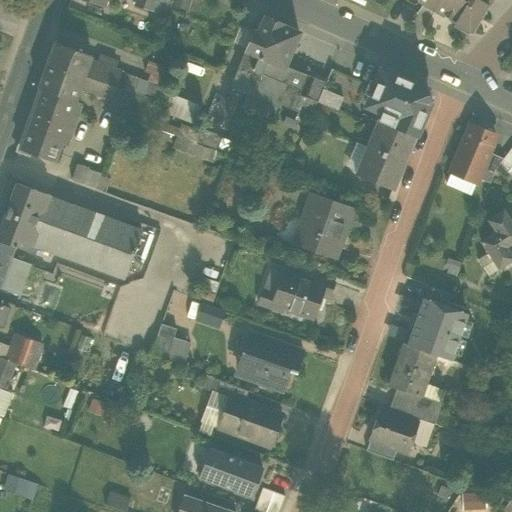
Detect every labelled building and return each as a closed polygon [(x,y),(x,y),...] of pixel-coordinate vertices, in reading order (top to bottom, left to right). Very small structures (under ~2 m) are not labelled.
[(162,15),(166,0),(137,0),(136,5),(136,6),(141,7),(162,15)] [(188,9),(190,0),(175,0),(174,6),(188,9)] [(456,23),(457,23),(473,19),(484,0),(416,0),(418,0),(456,23)] [(457,23),(456,23),(454,26),(467,34),(471,33),(485,10),(484,9),(489,0),(484,0),(473,19),(457,23)] [(253,31),(245,50),(283,67),(284,66),(298,32),(264,17),(258,33),(253,31)] [(47,63),(84,76),(90,59),(91,56),(54,42),(47,63)] [(307,75),(284,66),(283,67),(245,50),(229,87),(247,95),(276,107),(278,108),(285,91),(296,95),(298,89),(301,90),(307,75)] [(99,57),(97,62),(112,68),(114,63),(99,57)] [(121,71),(112,68),(97,62),(90,59),(84,76),(116,87),(121,71)] [(141,95),(160,102),(173,72),(148,62),(144,71),(150,74),(141,95)] [(75,101),(79,89),(84,76),(47,63),(37,88),(75,101)] [(382,121),(382,122),(415,136),(430,101),(424,86),(381,68),(365,106),(380,112),(377,119),(382,121)] [(116,87),(84,76),(79,89),(110,100),(111,100),(115,88),(116,87)] [(305,97),(317,102),(322,89),(325,82),(313,77),(305,97)] [(30,153),(54,162),(75,101),(37,88),(16,148),(29,153),(30,153)] [(118,116),(151,127),(160,102),(115,88),(111,100),(110,100),(109,105),(118,116)] [(324,105),(337,110),(342,98),(322,89),(317,102),(324,105)] [(271,119),(276,107),(247,95),(242,105),(271,119)] [(175,96),(170,112),(195,120),(200,103),(175,96)] [(188,140),(195,142),(200,128),(179,120),(173,135),(175,135),(188,140)] [(392,190),(415,136),(382,122),(375,138),(371,136),(362,158),(366,159),(359,176),(392,190)] [(450,171),(476,182),(478,178),(489,152),(496,136),(470,125),(450,171)] [(188,140),(175,135),(171,147),(184,152),(188,140)] [(184,152),(198,157),(202,145),(195,142),(188,140),(184,152)] [(206,146),(202,145),(198,157),(207,160),(211,148),(206,146)] [(498,165),(511,175),(511,146),(503,158),(498,165)] [(29,153),(16,148),(15,152),(29,157),(30,153),(29,153)] [(217,150),(211,148),(207,160),(213,162),(217,150)] [(478,178),(489,183),(494,170),(498,165),(503,158),(489,152),(478,178)] [(71,180),(94,188),(99,174),(76,166),(71,180)] [(450,174),(446,183),(466,190),(469,182),(450,174)] [(0,227),(0,240),(14,246),(15,247),(18,240),(32,245),(50,196),(50,195),(16,183),(0,227)] [(296,245),(335,259),(354,208),(311,192),(301,220),(305,222),(296,245)] [(124,279),(127,270),(131,259),(142,230),(50,196),(32,245),(36,247),(124,279)] [(480,242),(488,253),(497,268),(511,258),(511,256),(511,255),(511,253),(511,245),(511,244),(511,243),(511,224),(503,211),(487,220),(495,232),(480,242)] [(0,284),(10,258),(14,247),(14,246),(0,240),(0,284)] [(36,247),(32,245),(18,240),(15,247),(14,246),(14,247),(34,254),(36,247)] [(486,274),(497,268),(488,253),(477,260),(486,274)] [(29,265),(10,258),(0,284),(0,286),(19,293),(29,265)] [(141,263),(131,259),(127,270),(138,273),(141,263)] [(284,308),(313,319),(323,293),(309,289),(311,282),(281,271),(273,294),(262,290),(257,303),(282,313),(284,308)] [(323,293),(330,296),(335,283),(313,275),(311,282),(309,289),(323,293)] [(195,285),(214,292),(218,282),(199,276),(195,285)] [(498,306),(507,309),(511,292),(511,288),(503,286),(498,306)] [(192,297),(211,303),(214,293),(195,287),(192,297)] [(420,301),(400,294),(396,305),(416,312),(420,301)] [(449,307),(423,298),(407,344),(435,354),(435,355),(450,360),(466,315),(448,308),(449,307)] [(220,308),(202,302),(196,319),(213,325),(220,308)] [(0,316),(0,325),(2,326),(9,309),(4,307),(0,316)] [(150,354),(165,359),(173,337),(176,329),(161,324),(150,354)] [(409,331),(390,324),(386,335),(405,341),(409,331)] [(239,373),(284,388),(290,371),(294,372),(302,350),(247,332),(240,352),(245,353),(239,373)] [(0,357),(17,364),(30,369),(39,343),(21,336),(16,349),(0,342),(0,357)] [(190,343),(173,337),(165,359),(182,366),(190,343)] [(404,391),(420,397),(420,395),(425,383),(435,355),(435,354),(407,344),(404,343),(403,342),(387,385),(395,388),(404,391)] [(0,387),(8,390),(17,364),(0,357),(0,387)] [(228,396),(244,402),(248,390),(216,379),(211,392),(227,398),(228,396)] [(420,395),(441,403),(445,390),(425,383),(420,395)] [(388,407),(397,411),(404,391),(395,388),(388,407)] [(418,418),(433,424),(437,412),(441,403),(420,395),(420,397),(404,391),(397,411),(418,418)] [(216,426),(270,446),(281,416),(244,402),(228,396),(227,398),(216,426)] [(396,448),(406,452),(410,442),(417,422),(379,409),(373,426),(372,426),(369,427),(368,431),(369,434),(370,434),(368,439),(369,439),(396,448)] [(433,424),(473,438),(476,426),(437,412),(433,424)] [(417,422),(410,442),(425,447),(433,424),(418,418),(417,422)] [(365,450),(392,460),(396,448),(369,439),(365,450)] [(209,448),(198,477),(251,497),(262,468),(209,448)] [(25,495),(30,480),(8,472),(3,487),(25,495)] [(278,511),(285,495),(262,487),(254,510),(260,511),(278,511)] [(105,504),(126,511),(130,499),(110,492),(105,504)] [(177,511),(232,511),(184,495),(177,511)] [(502,511),(511,511),(511,501),(510,500),(502,511)]
